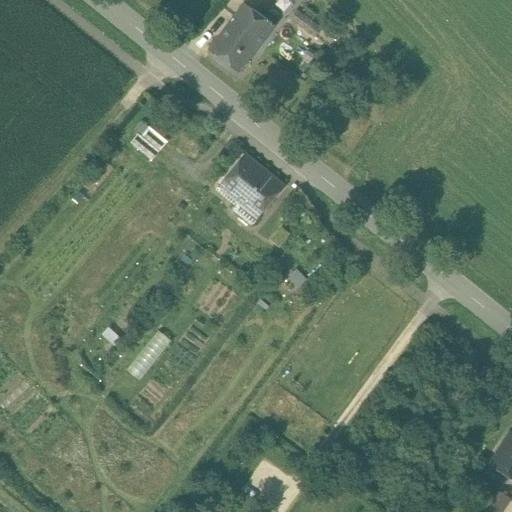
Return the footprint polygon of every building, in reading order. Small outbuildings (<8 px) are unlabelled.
[(274,25),(244,3),(209,49),(238,72),(274,25)] [(314,22),(297,9),(290,18),(307,31),(314,22)] [(167,142),(149,127),(141,136),(159,151),(167,142)] [(141,136),(138,134),(130,143),(152,160),(159,151),(141,136)] [(284,185),(245,154),(218,187),(257,219),(284,185)] [(153,328),(129,366),(145,376),(168,338),(153,328)] [(511,431),(490,466),(511,479),(511,431)] [(496,490),(485,509),(488,511),(500,511),(509,498),(496,490)]
